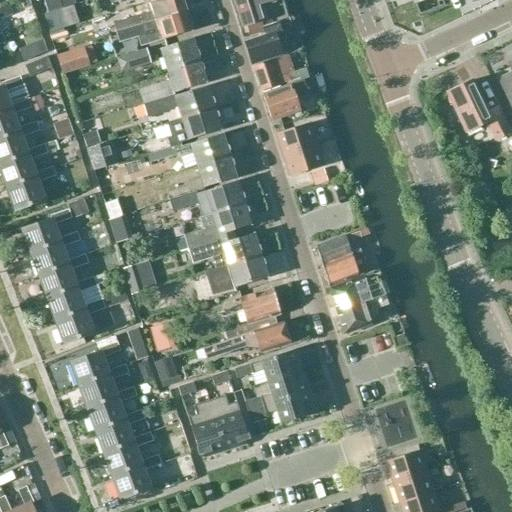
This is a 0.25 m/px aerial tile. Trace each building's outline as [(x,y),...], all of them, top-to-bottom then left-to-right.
[(73,0),(43,0),(47,14),(62,9),(62,8),(74,5),(73,0)] [(143,14),(113,24),(116,33),(186,12),(182,0),(157,0),(152,2),(155,11),(143,15),(143,14)] [(236,0),(245,28),(264,23),(258,6),(279,0),(236,0)] [(0,20),(13,15),(8,4),(0,8),(0,20)] [(47,14),(43,15),(49,33),(68,27),(63,9),(62,9),(47,14)] [(119,43),(145,35),(148,44),(164,39),(192,31),(186,12),(116,33),(119,43)] [(278,23),(264,28),(267,36),(245,43),(253,66),(281,56),(276,41),(283,39),(278,23)] [(24,62),(47,52),(40,33),(23,40),(26,47),(19,50),(24,62)] [(161,49),(167,70),(200,60),(199,57),(200,55),(199,51),(197,50),(193,39),(161,49)] [(63,75),(90,66),(84,48),(57,57),(63,75)] [(131,68),(150,63),(146,50),(127,56),(131,68)] [(284,64),(288,63),(286,56),(253,67),(262,91),(290,81),(284,64)] [(52,68),(47,57),(25,67),(29,78),(52,68)] [(201,64),(200,60),(167,70),(171,81),(139,91),(143,105),(175,95),(173,92),(207,82),(203,71),(205,70),(203,65),(201,64)] [(511,62),(509,64),(511,69),(511,73),(499,79),(511,106),(511,62)] [(304,81),(309,79),(307,71),(295,76),(297,83),(263,95),(273,121),(302,111),(298,100),(310,95),(304,81)] [(0,86),(0,112),(10,109),(9,106),(4,93),(22,86),(19,77),(0,84),(1,87),(0,86)] [(54,79),(29,85),(33,102),(58,97),(54,79)] [(447,93),(448,94),(466,133),(487,123),(495,140),(509,133),(497,107),(486,113),(471,81),(447,93)] [(143,105),(143,106),(148,119),(179,109),(182,119),(215,108),(214,104),(215,103),(214,99),(212,98),(208,86),(175,97),(175,95),(143,105)] [(27,100),(9,106),(10,109),(0,112),(0,138),(19,132),(18,129),(13,115),(30,108),(27,100)] [(55,111),(58,127),(73,123),(69,107),(55,111)] [(167,140),(144,146),(147,156),(182,145),(181,142),(221,129),(218,119),(219,117),(218,113),(216,112),(215,108),(182,119),(167,123),(172,137),(167,139),(167,140)] [(35,123),(18,129),(19,132),(0,138),(0,164),(28,155),(26,151),(21,137),(38,131),(35,123)] [(277,135),(284,156),(318,145),(312,124),(277,135)] [(182,145),(147,156),(149,164),(178,155),(180,158),(193,154),(197,166),(229,156),(228,153),(230,151),(229,147),(226,145),(223,134),(182,147),(182,145)] [(43,145),(26,151),(28,155),(0,164),(0,172),(6,189),(36,178),(35,174),(30,160),(46,154),(43,145)] [(325,166),(318,145),(284,156),(291,177),(325,166)] [(57,168),(87,165),(85,148),(55,151),(57,168)] [(231,160),(229,156),(197,166),(201,178),(186,183),(187,187),(167,193),(169,201),(196,193),(204,191),(203,189),(237,177),(233,167),(235,165),(233,160),(231,160)] [(52,168),(35,174),(36,178),(6,189),(14,212),(44,201),(37,182),(55,176),(52,168)] [(198,201),(200,206),(203,217),(245,204),(244,200),(245,198),(244,194),(241,193),(238,181),(205,192),(197,195),(196,193),(169,201),(172,209),(198,201)] [(75,208),(91,201),(85,187),(69,193),(75,208)] [(123,217),(115,193),(102,197),(110,221),(123,217)] [(203,229),(184,235),(189,249),(234,236),(232,231),(251,225),(248,215),(249,213),(248,208),(246,207),(245,204),(203,217),(200,218),(203,229)] [(53,225),(71,219),(68,210),(49,217),(50,220),(22,230),(30,253),(60,242),(58,239),(53,225)] [(330,287),(358,276),(367,272),(357,239),(370,235),(368,229),(345,237),(316,248),(330,287)] [(76,233),(58,239),(60,242),(30,253),(38,276),(68,265),(67,262),(62,248),(79,241),(76,233)] [(235,240),(234,236),(189,249),(193,263),(211,257),(216,270),(228,266),(261,256),(260,252),(262,251),(260,245),(258,245),(254,234),(235,240)] [(84,255),(67,262),(68,265),(38,276),(46,299),(77,288),(75,284),(70,270),(87,264),(95,262),(91,252),(84,255)] [(268,278),(264,267),(266,265),(265,260),(262,260),(261,256),(228,266),(232,280),(207,287),(211,300),(237,293),(235,288),(268,278)] [(150,291),(141,264),(125,269),(133,296),(150,291)] [(369,300),(384,294),(389,292),(385,281),(379,283),(378,282),(377,278),(381,277),(379,272),(376,273),(375,272),(329,290),(337,313),(363,303),(369,301),(369,300)] [(92,278),(75,284),(77,288),(46,299),(55,322),(85,311),(84,307),(79,292),(95,286),(96,287),(103,284),(102,283),(107,281),(104,274),(92,278)] [(240,300),(247,324),(223,331),(226,341),(228,340),(247,334),(277,325),(275,317),(281,315),(273,290),(240,300)] [(388,306),(384,294),(369,300),(369,301),(363,303),(337,313),(344,335),(370,326),(368,318),(377,315),(376,310),(388,306)] [(101,301),(84,307),(85,311),(55,322),(63,344),(94,333),(87,316),(105,309),(106,310),(117,305),(114,296),(101,300),(101,301)] [(175,347),(168,323),(150,328),(157,352),(175,347)] [(284,323),(277,325),(247,334),(228,340),(226,341),(202,348),(207,361),(231,354),(230,353),(246,347),(260,348),(261,352),(290,343),(287,334),(287,329),(284,325),(284,323)] [(70,363),(78,386),(108,375),(107,372),(102,358),(119,352),(116,344),(98,350),(98,353),(70,363)] [(265,370),(269,382),(299,372),(292,351),(234,370),(237,379),(265,370)] [(124,365),(107,372),(108,375),(78,386),(86,409),(116,398),(115,395),(111,382),(127,376),(124,365)] [(214,386),(230,381),(227,372),(212,377),(214,386)] [(306,393),(299,372),(269,382),(273,394),(245,403),(248,412),(306,393)] [(193,383),(178,387),(181,396),(196,392),(193,383)] [(132,388),(115,395),(116,398),(86,409),(94,432),(125,421),(124,417),(119,403),(135,397),(132,388)] [(312,415),(306,393),(248,412),(251,421),(278,412),(282,424),(312,415)] [(225,396),(209,401),(224,447),(248,439),(237,403),(228,405),(225,396)] [(224,447),(209,401),(194,406),(196,415),(188,418),(200,455),(224,447)] [(140,411),(124,417),(125,421),(94,432),(103,455),(133,444),(132,440),(127,426),(144,420),(140,411)] [(0,448),(15,443),(8,426),(0,430),(0,429),(0,448)] [(149,433),(132,440),(133,444),(103,455),(111,477),(142,466),(140,462),(136,448),(152,442),(149,433)] [(181,456),(178,449),(140,462),(142,466),(111,477),(119,500),(150,489),(143,471),(160,465),(160,464),(181,456)] [(387,462),(393,483),(427,472),(420,451),(387,462)] [(179,479),(194,475),(191,459),(175,463),(179,479)] [(434,493),(427,472),(393,483),(400,504),(434,493)] [(23,506),(10,511),(9,511),(33,511),(30,505),(33,504),(26,487),(17,491),(23,506)] [(440,511),(434,493),(400,504),(402,511),(440,511)] [(0,511),(9,511),(10,511),(4,497),(0,498),(0,511)]
